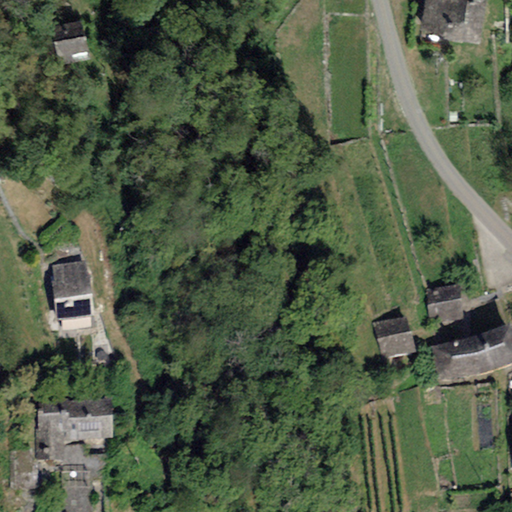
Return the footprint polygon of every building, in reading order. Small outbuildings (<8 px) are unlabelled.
[(487,0),(424,0),(420,31),(482,39),(487,0)] [(83,21),(49,30),(58,62),(91,53),(83,21)] [(84,265),(49,268),(54,326),(90,323),(84,265)] [(460,289),(427,293),(430,326),(463,322),(460,289)] [(408,320),(375,326),(382,362),(415,356),(408,320)] [(511,330),(431,348),(439,383),(511,366),(511,330)] [(111,403),(64,404),(64,417),(35,418),(36,465),(65,464),(65,442),(112,441),(111,403)]
